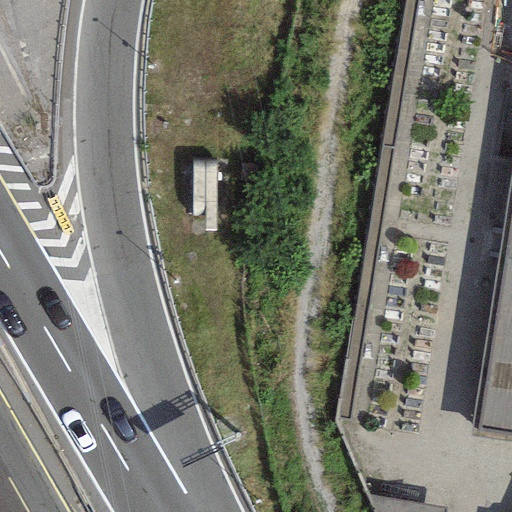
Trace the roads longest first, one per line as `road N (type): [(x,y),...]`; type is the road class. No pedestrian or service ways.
road 1 (motorway): [(215,511),(157,387),(108,209),(100,105),(110,0)]
road 2 (track): [(340,0),(296,291),(297,396),(345,511)]
road 3 (motorway): [(148,511),(0,260)]
